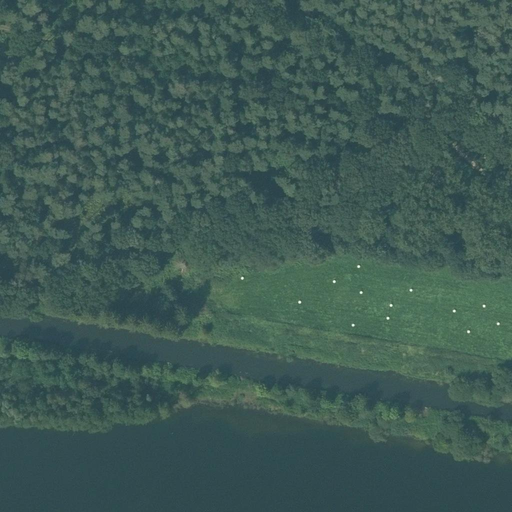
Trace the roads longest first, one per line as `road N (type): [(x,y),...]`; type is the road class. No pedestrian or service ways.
road 1 (unknown): [(511,192),(449,144),(311,89),(0,23)]
road 2 (track): [(293,0),(364,49),(449,144),(511,197)]
